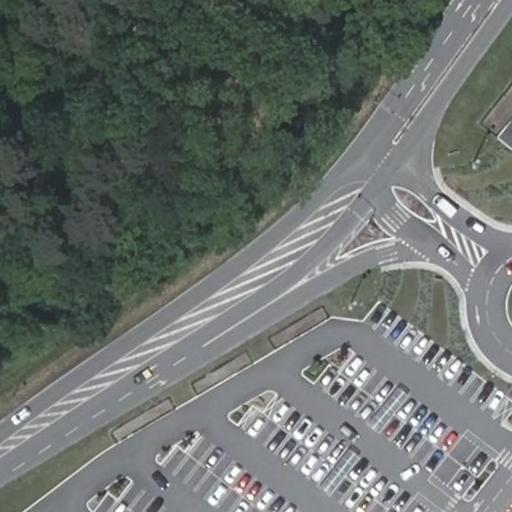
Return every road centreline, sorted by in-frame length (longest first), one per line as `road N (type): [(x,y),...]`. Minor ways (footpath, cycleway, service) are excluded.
road 1 (secondary): [(0,463),(48,424),(301,269),(389,176),(511,8)]
road 2 (secondary): [(469,0),(371,137),(277,236),(0,436)]
